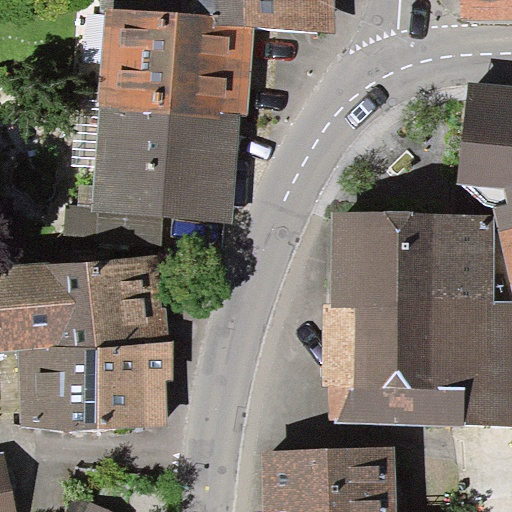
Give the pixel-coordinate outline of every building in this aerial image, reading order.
[(135,96),(133,112),(227,120),(234,32),(178,28),(176,0),(110,0),(104,93),(135,96)] [(301,30),(299,0),(176,0),(178,28),(234,32),(312,37),(312,31),(301,30)] [(511,0),(459,0),(460,8),(465,8),(465,24),(511,22),(511,0)] [(218,221),(227,120),(133,112),(135,96),(104,93),(91,94),(90,110),(101,111),(93,211),(65,208),(63,234),(93,237),(92,244),(155,249),(157,216),(218,221)] [(511,101),(464,97),(454,187),(480,210),(496,214),(511,283),(511,101)] [(333,423),(511,426),(511,368),(507,313),(485,224),(336,221),(333,423)] [(0,356),(148,349),(142,263),(0,275),(0,356)] [(152,349),(148,349),(0,356),(0,411),(21,411),(22,431),(64,437),(155,430),(152,349)] [(388,511),(388,491),(397,491),(396,462),(370,463),(370,455),(368,454),(264,458),(265,511),(388,511)]
